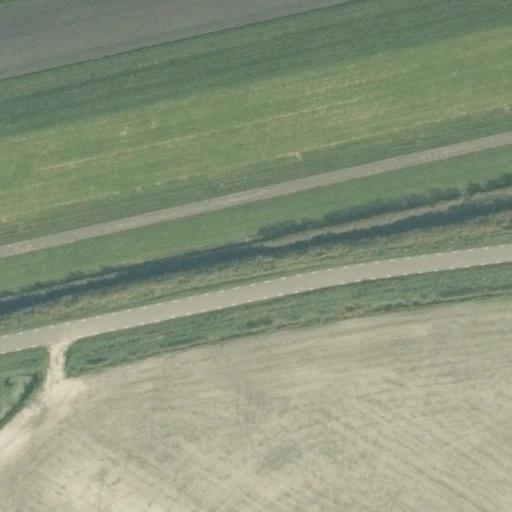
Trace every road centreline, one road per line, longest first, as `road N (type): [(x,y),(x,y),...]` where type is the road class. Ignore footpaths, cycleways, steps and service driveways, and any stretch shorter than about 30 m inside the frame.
road 1 (tertiary): [(0,346),(375,270),(511,252)]
road 2 (track): [(0,70),(319,0)]
